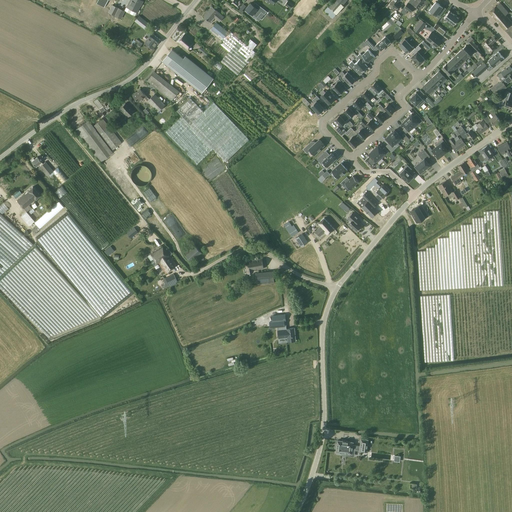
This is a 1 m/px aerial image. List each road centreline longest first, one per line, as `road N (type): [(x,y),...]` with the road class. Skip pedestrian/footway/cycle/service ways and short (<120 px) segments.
road 1 (unclassified): [(0,158),(71,106),(132,77),(196,0)]
road 2 (tertiary): [(296,511),(322,434),(322,333),(333,295)]
road 3 (residential): [(418,77),(391,52),(324,121),(350,159)]
road 4 (track): [(400,211),(410,227),(419,292),(511,287)]
road 5 (residential): [(325,284),(257,249),(191,274)]
road 6 (tertiary): [(413,196),(511,122)]
